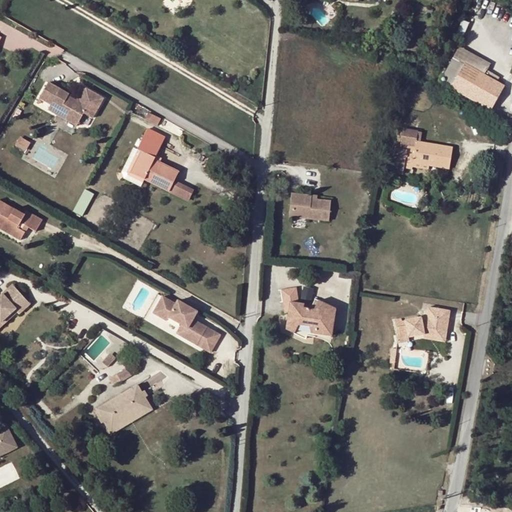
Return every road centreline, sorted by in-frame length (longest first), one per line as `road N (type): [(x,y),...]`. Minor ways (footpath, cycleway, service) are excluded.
road 1 (residential): [(511,112),(451,511)]
road 2 (unknown): [(60,232),(248,335)]
